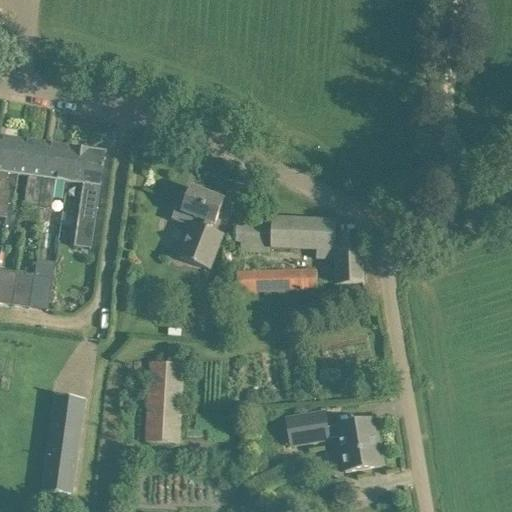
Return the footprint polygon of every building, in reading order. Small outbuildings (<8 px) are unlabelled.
[(22,142),(0,138),(0,204),(8,206),(9,192),(4,191),(6,174),(17,176),(22,142)] [(46,145),(22,142),(17,176),(28,177),(24,207),(25,208),(22,223),(30,224),(28,235),(39,237),(40,226),(41,221),(42,210),(37,209),(46,145)] [(71,149),(46,145),(37,209),(42,210),(41,221),(47,221),(49,211),(50,211),(54,181),(66,183),(71,149)] [(103,153),(71,149),(66,183),(82,185),(73,247),(90,249),(103,153)] [(177,258),(209,270),(223,235),(211,230),(213,225),(215,225),(224,200),(193,188),(187,204),(179,201),(172,220),(190,228),(177,258)] [(271,249),(318,251),(318,221),(237,217),(236,242),(272,243),(271,249)] [(318,221),(318,251),(317,259),(336,260),(337,284),(364,283),(363,236),(355,236),(336,237),(336,222),(318,221)] [(0,305),(11,307),(16,274),(16,271),(7,270),(5,284),(0,283),(0,305)] [(237,274),(238,294),(318,291),(317,271),(237,274)] [(16,274),(11,307),(29,310),(34,277),(16,274)] [(34,277),(29,310),(47,312),(52,280),(34,277)] [(147,444),(179,446),(183,365),(151,363),(147,444)] [(85,400),(56,396),(43,493),(72,497),(85,400)] [(286,420),(291,448),(330,441),(330,440),(340,438),(346,473),(382,467),(374,419),(338,425),(338,427),(328,429),(326,413),(286,420)]
